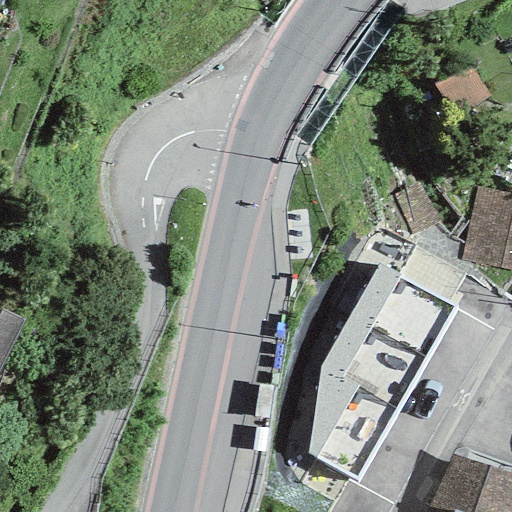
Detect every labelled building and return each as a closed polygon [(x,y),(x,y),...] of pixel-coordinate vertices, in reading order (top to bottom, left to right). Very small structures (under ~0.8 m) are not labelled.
[(438,222),(417,182),(392,195),(413,235),(438,222)] [(460,260),(511,271),(511,196),(476,188),(465,236),(460,260)] [(379,264),(319,367),(308,453),(356,481),(457,305),(379,264)] [(0,369),(24,321),(1,310),(0,312),(0,369)] [(511,511),(511,475),(451,455),(425,511),(424,511),(511,511)]
